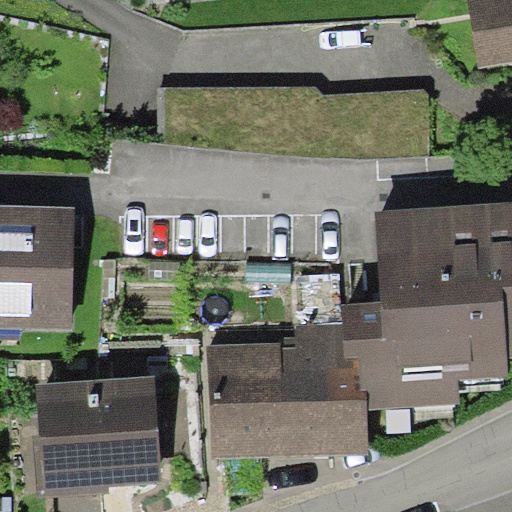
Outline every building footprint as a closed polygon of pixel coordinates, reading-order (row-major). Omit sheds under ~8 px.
[(511,0),(467,0),(479,69),(511,63),(511,0)] [(316,85),(157,87),(157,142),(353,157),(429,155),(430,95),(423,88),(323,93),(316,85)] [(380,301),(342,303),(343,321),(345,358),(359,357),(360,392),(367,391),(368,407),(460,403),(459,379),(508,377),(507,356),(511,355),(511,202),(376,209),(380,301)] [(0,205),(0,328),(72,330),(76,207),(0,205)] [(345,358),(343,321),(295,324),(295,336),(286,336),(286,342),(207,346),(213,461),(319,456),(370,453),(368,407),(367,391),(360,392),(359,357),(345,358)] [(153,376),(38,383),(41,434),(45,489),(109,485),(118,484),(160,481),(153,376)] [(109,492),(109,485),(45,489),(41,434),(33,435),(38,496),(109,492)]
